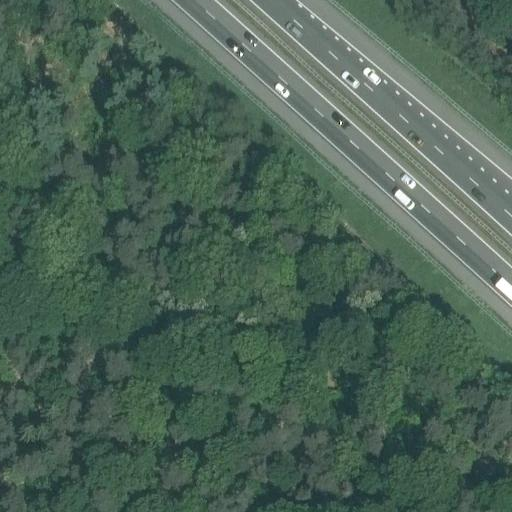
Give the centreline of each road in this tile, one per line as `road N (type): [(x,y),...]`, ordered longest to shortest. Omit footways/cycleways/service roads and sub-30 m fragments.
road 1 (motorway): [(193,0),(511,289)]
road 2 (motorway): [(511,218),(271,0)]
